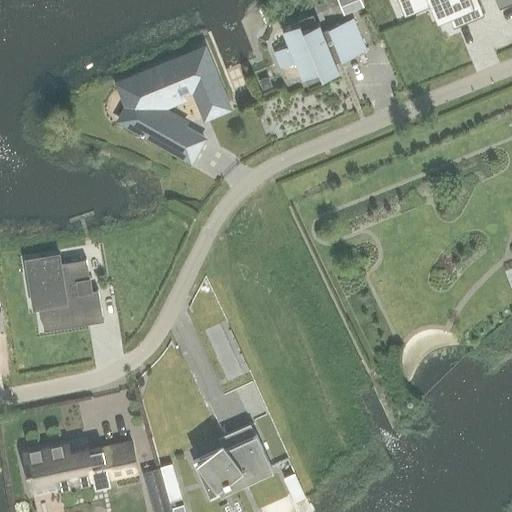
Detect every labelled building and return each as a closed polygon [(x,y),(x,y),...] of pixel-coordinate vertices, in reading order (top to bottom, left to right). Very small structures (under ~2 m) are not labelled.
[(349,0),(354,11),(364,7),(360,0),(349,0)] [(406,0),(412,14),(431,6),(435,17),(447,12),(453,29),(484,16),(477,0),(406,0)] [(511,0),(496,0),(500,9),(511,4),(511,0)] [(285,47),(274,52),(278,60),(281,68),(296,62),(303,78),(319,71),(322,79),(338,72),(339,72),(334,61),(341,59),(342,62),(366,52),(367,52),(353,19),(329,29),(329,31),(323,33),(319,24),(315,26),(303,31),(301,26),(299,23),(283,30),(286,36),(290,45),(285,47)] [(170,63),(124,82),(125,84),(131,100),(144,108),(143,110),(133,128),(134,128),(153,139),(172,150),(184,129),(166,119),(165,118),(168,114),(160,109),(166,98),(183,91),(186,90),(196,93),(206,118),(226,109),(228,108),(206,54),(172,68),(170,63)] [(269,77),(258,81),(262,91),(272,87),(269,77)] [(208,138),(187,127),(185,130),(184,129),(172,150),(194,162),(208,138)] [(59,268),(28,273),(33,308),(40,307),(43,326),(62,323),(62,320),(67,320),(68,322),(103,316),(98,290),(92,291),(86,258),(62,262),(58,263),(59,268)] [(229,446),(193,462),(210,499),(272,471),(250,423),(224,435),(229,446)] [(132,442),(102,448),(102,449),(103,452),(109,478),(110,478),(134,473),(139,472),(132,442)] [(67,443),(23,452),(30,482),(32,492),(56,487),(95,479),(89,451),(89,448),(69,452),(67,443)] [(102,448),(89,451),(95,479),(97,486),(110,483),(109,478),(102,448)] [(295,473),(284,478),(289,489),(300,484),(299,484),(295,473)] [(162,478),(146,482),(153,507),(169,502),(162,478)]
